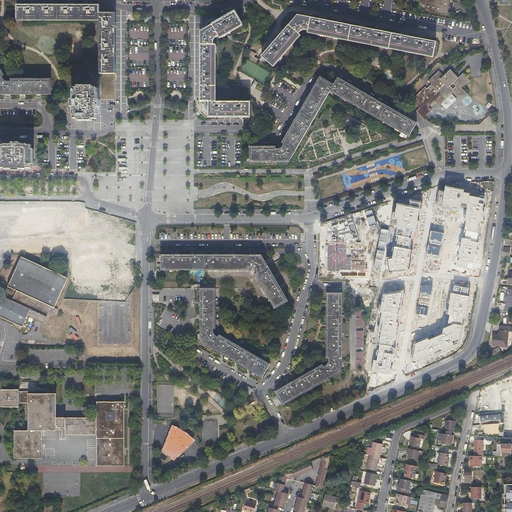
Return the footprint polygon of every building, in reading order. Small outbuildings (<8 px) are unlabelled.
[(413,0),(413,2),(419,3),(418,7),(418,8),(420,9),(420,10),(437,13),(445,14),(446,14),(447,14),(448,13),(449,10),(450,0),(413,0)] [(73,92),(73,99),(73,107),(73,114),(74,114),(74,118),(78,118),(78,120),(92,120),(93,119),(96,119),(96,114),(97,114),(97,107),(97,99),(99,99),(115,100),(115,78),(113,78),(113,73),(114,73),(114,64),(114,45),(114,24),(114,13),(99,13),(99,5),(90,5),(68,5),(47,5),(41,5),(37,5),(27,5),(17,5),(17,19),(37,19),(100,19),(99,88),(92,88),(92,86),(78,86),(78,88),(74,88),(74,92),(73,92)] [(213,26),(202,32),(202,45),(201,45),(201,101),(199,101),(199,103),(199,106),(200,108),(201,111),(203,114),(206,116),(209,116),(219,116),(219,120),(222,120),(222,116),(225,116),(236,116),(238,116),(238,119),(241,119),(241,117),(241,116),(250,116),(254,116),(254,101),(219,100),(219,45),(216,45),(216,41),(218,37),(219,37),(242,24),(235,12),(212,24),(213,26)] [(425,38),(424,37),(422,37),(421,39),(418,38),(407,36),(404,35),(404,33),(402,33),(401,33),(400,35),(385,32),(385,30),(384,30),(381,29),(381,31),(378,31),(369,29),(366,28),(367,26),(364,26),(363,26),(362,28),(346,25),(346,23),(346,22),(344,22),(343,24),(340,23),(328,21),(326,21),(326,19),(323,18),(322,18),(322,20),(309,18),(307,17),(308,15),(305,15),(305,17),(303,16),(299,16),(290,26),(289,25),(284,31),(283,30),(280,33),(281,34),(272,45),(270,44),(268,47),(269,48),(262,56),(274,67),(302,33),(301,33),(304,30),(308,30),(308,31),(433,55),(436,42),(425,40),(425,38)] [(0,92),(5,93),(5,96),(7,97),(8,97),(8,93),(11,93),(20,93),(20,96),(22,97),(23,97),(23,93),(26,93),(36,93),(39,93),(39,97),(40,97),(42,96),(42,93),(50,93),(50,79),(11,79),(11,82),(7,82),(4,80),(2,77),(4,75),(0,68),(0,92)] [(427,89),(425,87),(412,99),(420,108),(417,111),(423,118),(432,110),(429,106),(434,102),(438,106),(449,96),(453,92),(460,101),(467,94),(461,88),(470,80),(463,73),(458,78),(451,70),(444,76),(439,71),(429,80),(432,84),(427,89)] [(250,160),(290,160),(296,151),(296,150),(331,90),(410,135),(417,121),(339,77),(335,84),(322,76),(317,85),(315,83),(313,86),(316,87),(315,89),(309,99),(308,101),(305,100),(303,102),(306,104),(297,120),(296,119),(294,118),(293,120),(296,122),(294,124),(293,127),(291,130),(289,133),(287,131),(285,134),(288,135),(283,143),(282,146),(280,145),(279,146),(279,149),(277,149),(277,147),(265,147),(265,145),(263,144),(261,144),(261,147),(258,147),(250,147),(250,160)] [(12,145),(12,144),(5,144),(5,145),(1,145),(1,149),(0,148),(0,163),(1,164),(1,168),(5,168),(12,169),(12,170),(20,170),(20,169),(27,169),(27,168),(31,168),(32,164),(33,164),(33,149),(32,149),(32,145),(27,145),(27,144),(20,144),(20,145),(12,145)] [(36,234),(43,234),(50,233),(58,233),(62,233),(62,229),(64,229),(64,214),(62,214),(62,210),(58,210),(58,209),(50,209),(50,208),(43,207),(43,209),(36,209),(36,210),(31,210),(31,214),(29,214),(29,229),(31,229),(31,233),(36,233),(36,234)] [(510,256),(511,247),(503,247),(502,256),(510,256)] [(196,255),(191,255),(161,255),(162,269),(248,269),(248,268),(252,268),(253,268),(255,269),(257,273),(256,274),(268,294),(276,308),(288,301),(279,287),(268,267),(267,267),(260,257),(248,257),(248,255),(220,255),(215,255),(196,255)] [(31,309),(39,313),(43,315),(47,317),(41,330),(65,341),(73,322),(70,321),(72,316),(54,308),(68,278),(50,270),(21,257),(7,287),(16,291),(12,301),(0,295),(0,316),(14,323),(22,327),(31,309)] [(97,257),(90,257),(83,257),(78,257),(78,261),(76,261),(76,276),(78,276),(78,280),(82,280),(82,281),(90,281),(97,281),(104,281),(105,280),(109,280),(109,276),(111,276),(111,262),(109,261),(109,258),(105,258),(105,257),(97,257)] [(200,301),(200,306),(200,314),(200,319),(200,321),(200,328),(202,328),(202,341),(212,347),(236,361),(251,370),(262,376),(269,364),(224,338),(220,335),(218,337),(215,336),(213,333),(213,328),(214,328),(214,289),(200,289),(200,301)] [(280,400),(282,404),(321,381),(340,370),(340,358),(341,358),(342,328),(342,300),(342,293),(341,293),(341,292),(340,290),(330,290),(329,292),(329,293),(328,293),(328,303),(328,338),(328,358),(329,358),(329,362),(327,365),(324,367),(322,365),(314,370),(301,377),(289,384),(275,392),(276,393),(274,394),(273,397),(275,400),(278,401),(280,400)] [(506,345),(506,341),(507,325),(499,324),(498,334),(492,334),(491,344),(506,345)] [(56,427),(65,427),(65,418),(57,418),(57,410),(56,394),(29,394),(29,392),(19,392),(19,390),(18,390),(3,390),(2,390),(1,390),(1,407),(2,407),(19,407),(19,403),(29,403),(29,431),(14,431),(14,458),(42,458),(42,431),(55,431),(56,430),(56,429),(56,427)] [(511,411),(511,396),(502,397),(503,412),(511,411)] [(96,418),(96,435),(96,465),(97,466),(112,466),(124,465),(124,458),(124,426),(124,402),(113,402),(97,402),(96,403),(96,418)] [(501,423),(500,419),(500,415),(479,417),(480,425),(485,425),(485,433),(498,434),(499,424),(501,423)] [(65,418),(65,427),(65,435),(96,435),(96,418),(76,418),(65,418)] [(444,430),(454,432),(456,421),(448,420),(446,421),(444,430)] [(172,427),(163,453),(174,460),(194,441),(189,437),(185,434),(180,431),(177,429),(172,427)] [(443,433),(442,443),(452,445),(453,435),(443,433)] [(411,436),(409,445),(419,447),(421,438),(424,439),(425,435),(418,434),(417,437),(411,436)] [(474,456),(481,456),(482,456),(482,441),(475,441),(474,456)] [(379,457),(379,458),(382,444),(372,442),(369,455),(379,457)] [(510,457),(510,451),(510,445),(502,444),(502,456),(510,457)] [(419,450),(410,448),(408,458),(417,460),(419,450)] [(441,452),(439,464),(448,465),(450,454),(441,452)] [(324,482),(332,453),(321,457),(322,461),(316,486),(323,487),(324,482)] [(369,455),(366,469),(375,471),(379,457),(369,455)] [(481,466),(481,456),(474,456),(470,456),(470,466),(481,466)] [(300,466),(279,475),(277,483),(276,490),(278,491),(276,498),(274,505),(270,504),(269,508),(267,511),(278,511),(279,510),(276,509),(277,506),(284,508),(286,500),(288,493),(283,492),(285,485),(287,478),(294,480),(295,477),(313,468),(310,462),(300,466)] [(407,464),(404,476),(414,478),(416,466),(407,464)] [(437,471),(434,482),(444,484),(446,474),(437,471)] [(377,474),(367,472),(364,484),(375,486),(377,474)] [(411,480),(401,478),(399,487),(398,487),(397,491),(407,493),(408,489),(409,489),(411,480)] [(304,511),(306,506),(308,499),(309,499),(311,492),(313,485),(305,483),(303,490),(301,497),(298,496),(296,504),(294,510),(297,511),(304,511)] [(481,499),(481,487),(471,487),(472,499),(481,499)] [(360,491),(358,503),(368,505),(371,493),(360,491)] [(407,496),(397,493),(395,504),(405,506),(407,496)] [(326,494),(323,504),(334,508),(337,498),(332,496),(326,494)] [(442,494),(439,506),(445,508),(448,495),(442,494)] [(421,495),(420,498),(419,502),(417,511),(422,511),(432,511),(434,504),(436,498),(421,495)] [(503,511),(511,511),(511,498),(503,498),(503,511)] [(246,500),(243,510),(249,511),(253,511),(256,503),(246,500)] [(471,511),(472,503),(463,503),(463,511),(471,511)]
